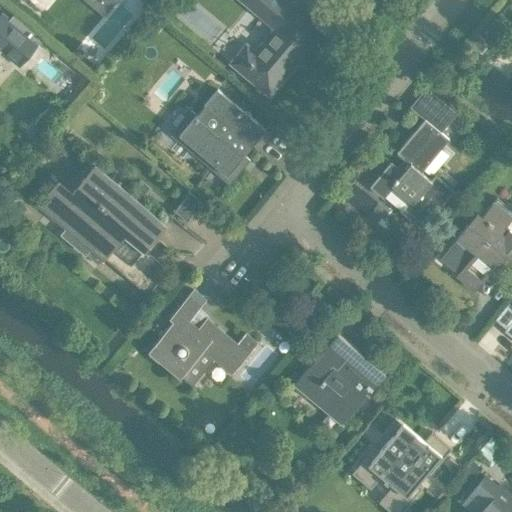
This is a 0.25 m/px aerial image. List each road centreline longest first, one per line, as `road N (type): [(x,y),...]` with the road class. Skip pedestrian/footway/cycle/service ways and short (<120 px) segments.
road 1 (residential): [(511,396),(292,205)]
road 2 (residential): [(292,205),(459,0)]
road 3 (residential): [(95,511),(0,431)]
